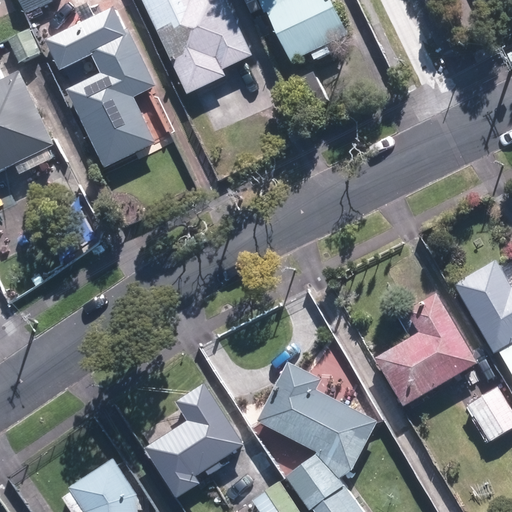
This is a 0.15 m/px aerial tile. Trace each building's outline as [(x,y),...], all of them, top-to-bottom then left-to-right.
[(55,0),(21,0),(27,13),(55,0)] [(140,0),(187,98),(226,79),(223,73),(253,59),(224,0),(140,0)] [(348,37),(330,0),(258,0),(257,0),(265,18),(268,16),(291,64),(348,37)] [(158,89),(130,30),(125,32),(115,9),(46,41),(60,71),(64,70),(72,89),(68,90),(105,170),(157,145),(136,99),(158,89)] [(34,31),(11,41),(22,66),(45,56),(34,31)] [(0,175),(54,149),(19,75),(1,84),(0,82),(0,175)] [(452,286),(492,356),(511,344),(511,289),(510,290),(494,263),(452,286)] [(401,408),(475,366),(434,296),(404,314),(416,334),(372,359),(401,408)] [(353,511),(336,489),(346,481),(339,474),(352,467),(378,418),(315,386),(321,375),(288,358),(258,418),(319,450),(317,451),(285,474),(310,507),(313,505),(317,511),(353,511)] [(146,441),(178,491),(201,476),(197,469),(245,438),(205,376),(176,396),(188,414),(146,441)] [(511,431),(511,412),(498,389),(467,407),(489,445),(511,431)] [(511,434),(496,444),(511,470),(511,434)] [(138,511),(138,487),(115,452),(70,481),(86,505),(85,511),(138,511)] [(297,511),(277,479),(250,496),(246,489),(222,505),(226,511),(297,511)]
